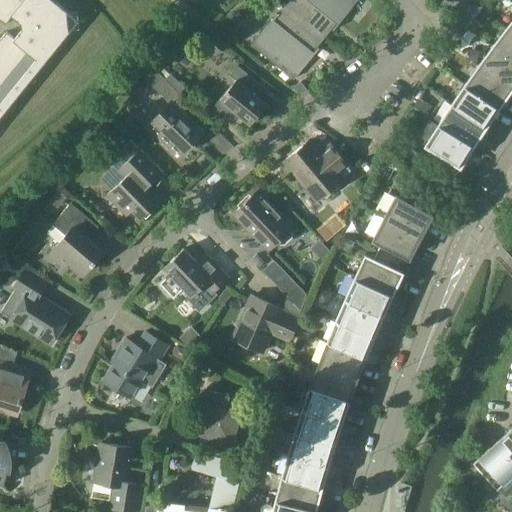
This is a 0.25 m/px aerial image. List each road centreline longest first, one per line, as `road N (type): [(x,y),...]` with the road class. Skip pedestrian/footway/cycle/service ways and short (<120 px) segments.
road 1 (residential): [(44,511),(62,406),(107,311),(192,213),(311,113)]
road 2 (tertiary): [(369,511),(452,286)]
road 3 (residential): [(400,0),(419,35),(311,113)]
road 4 (tertiary): [(508,181),(471,224),(452,286)]
road 5 (tertiary): [(452,286),(501,210),(508,181)]
